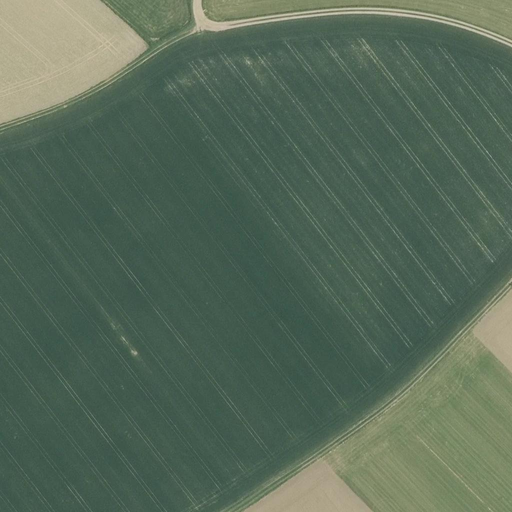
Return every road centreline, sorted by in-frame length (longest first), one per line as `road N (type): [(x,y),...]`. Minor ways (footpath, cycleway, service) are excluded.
road 1 (track): [(511,285),(388,407),(236,511)]
road 2 (track): [(201,25),(372,9),(470,27),(511,46)]
road 3 (track): [(0,128),(102,88),(155,44),(201,25)]
